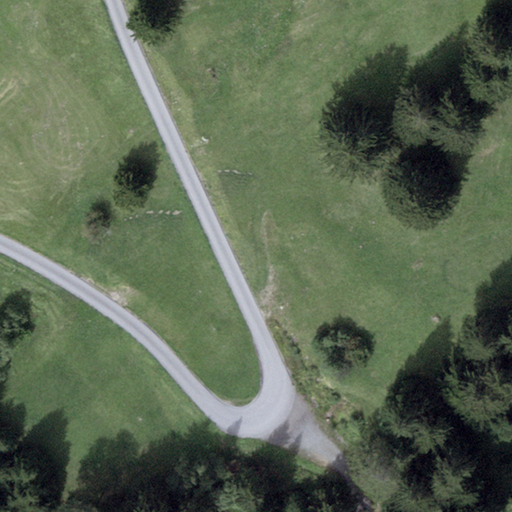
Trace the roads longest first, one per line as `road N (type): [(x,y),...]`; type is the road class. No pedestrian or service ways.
road 1 (track): [(268,411),(276,396),(265,337),(110,0)]
road 2 (track): [(0,243),(151,341),(213,409),(234,422),(268,411)]
road 3 (track): [(358,511),(358,488),(330,450),(268,411)]
